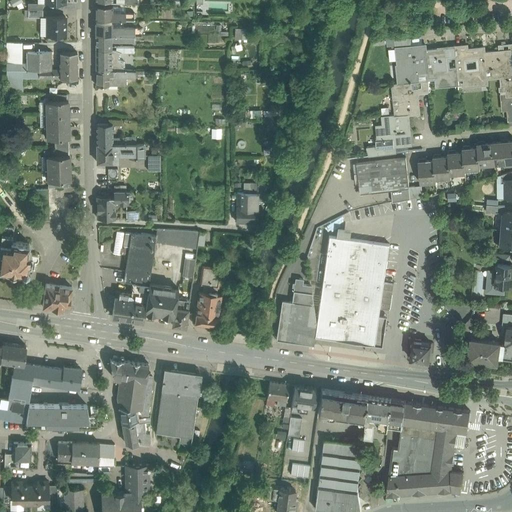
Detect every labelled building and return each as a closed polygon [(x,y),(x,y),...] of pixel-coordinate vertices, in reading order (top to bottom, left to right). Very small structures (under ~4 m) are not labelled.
[(113,12),(112,12),(112,6),(96,5),(96,18),(125,19),(125,12),(113,12)] [(65,16),(47,16),(47,35),(65,36),(65,16)] [(121,23),(119,22),(112,22),(96,21),(96,35),(111,35),(118,35),(124,35),(134,35),(134,27),(120,27),(121,23)] [(251,30),(235,29),(235,37),(251,38),(251,30)] [(111,35),(96,35),(96,47),(111,47),(111,42),(111,35)] [(387,45),(395,44),(394,36),(386,38),(387,45)] [(406,36),(395,37),(396,47),(397,47),(407,46),(406,36)] [(6,66),(21,67),(21,62),(21,41),(7,42),(6,66)] [(425,44),(414,46),(414,47),(407,47),(407,46),(397,47),(399,65),(402,64),(404,83),(411,82),(419,81),(418,71),(424,71),(424,72),(428,72),(426,49),(425,44)] [(457,66),(448,67),(447,57),(456,57),(456,56),(455,45),(447,46),(447,47),(426,49),(428,72),(428,78),(436,78),(436,81),(448,80),(449,82),(458,81),(458,79),(457,66)] [(462,45),(455,45),(456,56),(463,55),(462,49),(462,45)] [(111,47),(96,47),(96,69),(109,70),(125,70),(125,68),(124,68),(124,61),(120,60),(119,59),(120,53),(121,53),(121,52),(116,50),(111,50),(111,49),(111,47)] [(484,47),(462,49),(463,55),(456,56),(456,57),(457,66),(458,79),(465,78),(465,82),(472,81),(472,85),(488,83),(487,70),(486,70),(485,52),(484,47)] [(511,68),(511,61),(511,54),(510,55),(509,49),(485,52),(486,70),(487,70),(491,70),(492,73),(501,72),(502,87),(509,86),(509,93),(511,92),(511,68)] [(23,78),(53,78),(53,69),(51,69),(51,60),(49,59),(49,51),(27,52),(27,62),(27,67),(23,67),(23,78)] [(77,52),(60,52),(60,69),(53,69),(53,78),(77,78),(77,52)] [(27,67),(27,62),(21,62),(21,67),(6,66),(6,92),(23,92),(23,78),(23,67),(27,67)] [(109,70),(96,69),(96,85),(117,85),(117,76),(111,76),(109,74),(109,70)] [(404,83),(392,84),(393,94),(397,94),(399,115),(409,114),(420,113),(418,94),(423,93),(422,88),(412,89),(411,82),(404,83)] [(511,92),(509,93),(501,93),(503,110),(511,109),(511,120),(511,119),(511,92)] [(52,101),(46,101),(46,113),(68,113),(68,100),(67,100),(52,101)] [(382,106),(382,114),(395,113),(394,105),(382,106)] [(68,113),(46,113),(47,126),(69,125),(68,113)] [(399,115),(384,116),(385,125),(380,125),(382,139),(375,140),(376,146),(376,148),(394,146),(394,144),(400,144),(400,145),(411,144),(408,129),(410,128),(409,114),(399,115)] [(112,138),(112,124),(96,124),(97,144),(125,144),(125,138),(112,138)] [(69,125),(47,126),(47,138),(54,138),(68,138),(69,138),(69,125)] [(511,140),(493,142),(493,141),(495,165),(495,164),(495,159),(504,159),(505,165),(511,164),(511,140)] [(492,142),(478,143),(480,169),(480,163),(494,162),(494,165),(495,165),(493,141),(492,141),(492,142)] [(477,147),(464,148),(463,147),(465,173),(466,173),(465,167),(479,166),(480,169),(478,143),(477,143),(477,147)] [(125,144),(97,144),(97,162),(113,162),(113,154),(130,154),(130,144),(125,144)] [(138,144),(133,144),(130,144),(130,154),(130,157),(143,157),(143,144),(138,144)] [(376,146),(367,147),(368,156),(376,155),(375,148),(376,148),(376,146)] [(376,148),(375,148),(376,155),(395,153),(395,146),(394,146),(376,148)] [(463,151),(449,152),(448,152),(451,177),(451,171),(465,170),(465,173),(463,147),(463,151)] [(448,155),(434,157),(434,156),(436,182),(436,176),(450,175),(450,178),(451,177),(448,152),(448,155)] [(69,155),(49,156),(47,156),(48,169),(70,168),(69,155)] [(160,155),(148,155),(148,170),(160,171),(160,155)] [(434,160),(419,161),(419,160),(418,160),(420,183),(421,183),(421,180),(435,179),(436,182),(434,156),(433,156),(434,160)] [(406,158),(356,163),(359,194),(391,190),(409,188),(409,187),(406,158)] [(70,168),(48,169),(48,181),(70,180),(70,168)] [(511,170),(501,174),(501,182),(505,182),(505,179),(511,179),(511,170)] [(48,188),(35,189),(36,221),(49,220),(48,188)] [(409,188),(391,190),(393,202),(410,199),(409,188)] [(249,193),(244,193),(244,200),(237,199),(236,222),(256,222),(257,201),(257,200),(249,200),(249,193)] [(115,197),(97,197),(97,218),(115,218),(115,203),(126,204),(127,197),(115,197)] [(134,197),(127,197),(126,204),(126,219),(138,219),(138,211),(134,211),(134,197)] [(505,206),(487,205),(486,211),(504,213),(504,212),(505,206)] [(511,212),(504,212),(504,213),(502,229),(511,229),(511,212)] [(29,243),(12,241),(14,228),(2,226),(0,226),(0,234),(1,235),(0,243),(0,242),(0,269),(6,271),(8,271),(9,273),(11,274),(13,274),(15,274),(16,272),(18,272),(21,273),(23,274),(24,274),(26,273),(27,272),(28,271),(28,269),(28,268),(28,264),(30,264),(30,262),(35,263),(36,262),(37,262),(38,261),(38,259),(38,258),(37,257),(31,255),(32,254),(27,253),(29,243)] [(188,230),(157,228),(155,235),(156,235),(155,241),(187,246),(188,230)] [(511,229),(502,229),(501,245),(511,245),(511,246),(511,229)] [(199,230),(188,230),(187,246),(197,248),(199,230)] [(131,233),(125,232),(123,246),(129,247),(131,233)] [(155,235),(141,233),(141,234),(131,233),(129,247),(125,271),(150,275),(153,258),(155,248),(154,248),(155,241),(156,235),(155,235)] [(348,238),(329,235),(316,324),(314,336),(365,343),(365,342),(371,343),(371,342),(378,343),(379,337),(376,336),(376,334),(377,334),(381,307),(384,282),(390,244),(348,238)] [(510,253),(492,252),(492,260),(510,261),(510,253)] [(195,259),(185,257),(183,275),(193,277),(195,259)] [(511,284),(511,264),(497,263),(496,276),(496,284),(505,285),(511,285),(511,284)] [(221,268),(206,266),(204,276),(201,275),(200,285),(204,285),(203,292),(216,294),(217,287),(218,287),(221,268)] [(150,275),(125,271),(124,281),(132,282),(133,282),(149,284),(149,283),(150,275)] [(496,276),(488,275),(487,291),(504,293),(505,285),(496,284),(496,276)] [(303,278),(295,277),(293,289),(311,292),(311,284),(302,283),(303,278)] [(149,284),(133,282),(132,282),(131,294),(130,298),(135,298),(134,301),(146,302),(149,284)] [(394,283),(384,282),(381,307),(390,309),(394,283)] [(58,288),(53,288),(54,285),(46,283),(42,306),(62,308),(63,304),(69,305),(70,296),(72,287),(59,285),(58,288)] [(178,288),(149,283),(146,302),(144,312),(173,316),(175,306),(176,297),(177,297),(178,288)] [(311,292),(293,289),(292,300),(282,299),(276,338),(313,344),(314,336),(316,324),(312,295),(311,292)] [(203,292),(199,291),(198,292),(196,312),(194,321),(217,324),(218,315),(221,294),(216,294),(203,292)] [(177,297),(176,297),(175,306),(173,316),(172,324),(185,326),(189,299),(177,297)] [(120,298),(115,298),(112,316),(143,320),(144,312),(146,302),(134,301),(120,298)] [(511,313),(504,313),(503,325),(506,325),(505,343),(499,343),(497,358),(511,360),(511,313)] [(478,322),(471,316),(460,329),(470,337),(478,327),(479,325),(478,323),(478,322)] [(499,342),(472,338),(469,358),(497,362),(499,343),(499,342)] [(431,343),(413,340),(411,358),(429,361),(431,343)] [(26,345),(2,342),(2,344),(0,354),(0,360),(7,361),(6,367),(6,366),(5,372),(12,373),(14,362),(23,364),(23,363),(26,345)] [(148,363),(123,359),(123,357),(113,355),(110,359),(113,377),(119,378),(120,377),(146,381),(142,409),(141,409),(141,414),(148,414),(153,377),(146,376),(148,363)] [(23,364),(14,362),(12,373),(9,395),(28,398),(31,381),(34,364),(23,363),(23,364)] [(51,367),(34,364),(31,381),(48,383),(51,367)] [(81,369),(63,366),(63,369),(61,384),(75,386),(79,387),(81,369)] [(63,369),(51,367),(48,383),(61,385),(61,384),(63,369)] [(202,372),(164,367),(161,388),(162,388),(155,431),(180,434),(179,440),(191,442),(198,393),(199,393),(202,372)] [(146,381),(120,377),(119,378),(117,397),(119,405),(134,408),(141,409),(142,409),(146,381)] [(289,383),(269,380),(267,396),(267,397),(277,399),(276,403),(285,404),(289,383)] [(315,387),(294,384),(291,406),(306,408),(306,404),(313,405),(315,387)] [(370,395),(321,388),(318,412),(367,419),(370,395)] [(28,398),(9,395),(8,398),(7,406),(27,409),(28,398)] [(392,398),(370,395),(367,419),(364,435),(373,436),(375,421),(379,421),(378,429),(387,431),(388,426),(389,418),(392,398)] [(8,398),(0,396),(0,405),(7,406),(8,398)] [(405,400),(392,398),(389,418),(388,426),(401,428),(405,400)] [(470,410),(405,400),(402,421),(457,429),(467,431),(470,410)] [(87,404),(29,403),(26,422),(89,423),(87,404)] [(7,406),(0,405),(0,416),(24,420),(27,409),(7,406)] [(134,408),(119,405),(122,422),(134,420),(137,420),(134,408)] [(302,418),(290,416),(290,418),(287,434),(299,436),(302,418)] [(134,420),(122,422),(125,442),(138,443),(136,432),(135,423),(134,420)] [(457,429),(402,421),(401,428),(399,447),(393,447),(389,474),(452,469),(455,446),(457,429)] [(150,422),(135,423),(136,432),(141,431),(141,435),(145,434),(146,436),(150,436),(150,422)] [(277,436),(284,439),(287,432),(280,429),(277,436)] [(467,431),(457,429),(455,446),(465,448),(467,431)] [(145,434),(141,435),(141,431),(136,432),(138,443),(149,445),(150,436),(146,436),(145,434)] [(292,449),(304,450),(305,439),(293,438),(292,449)] [(29,441),(12,440),(11,454),(10,460),(28,460),(28,455),(31,455),(31,449),(28,449),(29,441)] [(363,445),(324,440),(315,508),(349,511),(361,511),(358,488),(363,445)] [(72,442),(58,441),(57,459),(71,460),(72,442)] [(83,442),(72,442),(71,460),(82,460),(83,442)] [(99,442),(83,442),(82,460),(98,461),(98,456),(99,442)] [(115,443),(99,442),(98,456),(114,458),(115,443)] [(292,463),(292,474),(302,475),(302,478),(310,479),(311,464),(292,463)] [(147,464),(126,464),(127,492),(140,492),(140,490),(148,490),(147,464)] [(110,474),(110,465),(98,465),(98,474),(110,474)] [(452,469),(389,474),(387,494),(452,489),(461,491),(464,471),(452,469)] [(38,480),(38,484),(30,484),(30,502),(37,502),(41,498),(47,498),(48,484),(48,480),(38,480)] [(30,502),(30,484),(22,484),(22,481),(12,481),(12,485),(13,499),(20,499),(24,503),(30,502)] [(57,502),(56,484),(48,484),(47,498),(51,502),(57,502)] [(12,485),(4,485),(3,503),(9,503),(13,499),(12,485)] [(273,487),(258,485),(257,493),(272,494),(273,487)] [(295,490),(273,487),(272,499),(278,500),(278,502),(280,503),(279,511),(278,511),(277,511),(295,511),(297,503),(294,502),(295,490)] [(81,511),(81,488),(65,488),(65,511),(81,511)] [(127,492),(102,493),(101,511),(139,511),(140,492),(127,492)]
